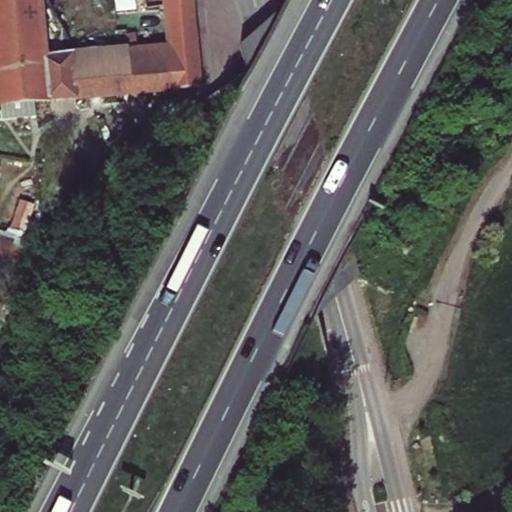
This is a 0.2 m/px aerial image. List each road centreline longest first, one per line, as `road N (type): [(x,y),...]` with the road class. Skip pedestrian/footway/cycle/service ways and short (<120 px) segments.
road 1 (motorway): [(330,0),(65,511)]
road 2 (motorway): [(176,511),(438,0)]
road 3 (secondary): [(360,383),(272,61)]
road 4 (secondary): [(400,511),(360,383)]
road 5 (secondary): [(360,383),(368,511)]
